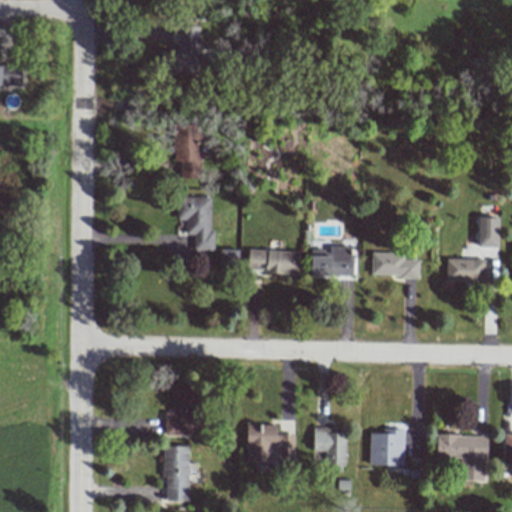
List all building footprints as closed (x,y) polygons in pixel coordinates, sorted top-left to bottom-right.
[(160,50),(159,73),(197,74),(198,27),(178,26),(177,51),(160,50)] [(180,161),(179,179),(199,179),(201,125),(173,124),(173,161),(180,161)] [(176,219),(185,219),(184,235),(193,235),(193,251),(213,251),(213,230),(209,230),(210,198),(177,197),(176,219)] [(498,247),(499,218),(478,217),(477,247),(498,247)] [(310,276),(351,276),(351,247),(329,247),(329,251),(310,251),(310,276)] [(238,250),(220,249),(219,269),(238,269),(238,250)] [(299,251),(248,250),(247,272),(298,273),(299,251)] [(371,251),(370,276),(418,277),(418,260),(404,259),(404,252),(371,251)] [(484,259),(446,259),(445,281),(484,282),(484,259)] [(164,435),(197,436),(198,388),(172,387),(171,412),(164,412),(164,435)] [(246,424),(245,462),(254,462),(254,472),(271,472),(272,446),(278,446),(277,465),(293,466),(294,435),(276,434),(276,425),(246,424)] [(312,451),(325,451),(324,465),(344,465),(345,429),(313,428),(312,451)] [(402,465),(403,429),(382,429),(382,433),(369,433),(368,464),(402,465)] [(511,434),(503,434),(503,464),(511,463),(511,434)] [(486,436),(436,435),(435,458),(460,459),(460,481),(486,481),(486,436)] [(188,446),(162,446),(162,477),(165,477),(165,501),(187,501),(188,446)]
